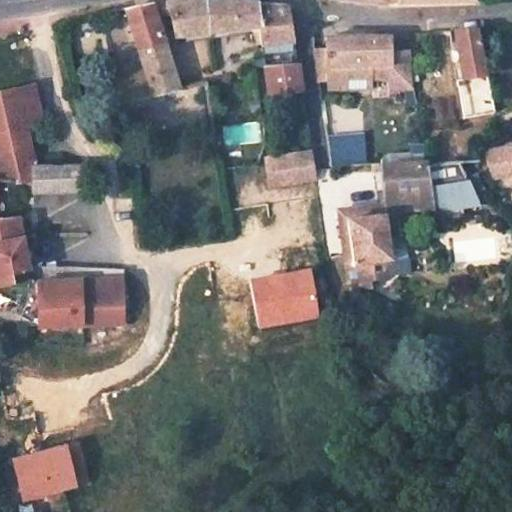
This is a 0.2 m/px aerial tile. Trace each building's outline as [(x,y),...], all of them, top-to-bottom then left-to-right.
[(204,0),(204,1),(167,4),(174,37),(182,36),(258,26),(255,4),(223,0),(204,0)] [(289,8),(255,4),(258,26),(258,32),(260,44),(294,40),(289,8)] [(131,9),(125,10),(143,70),(117,77),(120,102),(177,89),(151,6),(131,9)] [(75,21),(56,27),(60,39),(78,34),(75,21)] [(258,26),(182,36),(182,40),(258,32),(258,26)] [(324,28),(310,29),(315,81),(319,81),(387,79),(386,65),(410,63),(409,51),(395,52),(389,53),(389,46),(389,37),(325,38),(324,28)] [(478,30),(454,32),(457,47),(460,62),(465,85),(488,82),(485,71),(478,30)] [(193,42),(199,73),(217,70),(210,39),(193,42)] [(457,47),(450,48),(452,64),(460,62),(457,47)] [(297,63),(263,67),(268,95),(301,92),(297,63)] [(410,63),(386,65),(387,79),(387,90),(411,87),(410,76),(410,74),(410,71),(410,63)] [(415,75),(410,76),(411,87),(412,95),(420,94),(415,75)] [(33,82),(16,86),(27,127),(43,124),(33,82)] [(16,86),(0,90),(0,150),(12,149),(16,149),(12,131),(27,127),(16,86)] [(27,127),(12,131),(16,149),(32,147),(27,127)] [(12,149),(0,150),(0,178),(18,181),(32,177),(33,166),(32,147),(16,149),(12,149)] [(511,174),(511,152),(511,148),(487,151),(487,157),(495,178),(511,174)] [(310,152),(281,157),(286,186),(294,185),(315,182),(314,171),(313,167),(310,152)] [(281,157),(263,159),(268,189),(286,186),(281,157)] [(459,162),(438,170),(443,186),(465,178),(459,162)] [(427,163),(379,166),(381,194),(431,190),(427,163)] [(83,189),(84,166),(33,166),(32,189),(83,189)] [(439,215),(478,207),(473,180),(434,187),(439,215)] [(431,190),(381,194),(382,204),(383,212),(434,209),(431,190)] [(382,204),(337,209),(338,222),(348,221),(383,216),(383,212),(382,204)] [(0,218),(0,284),(11,283),(9,270),(26,267),(17,216),(0,218)] [(383,216),(348,221),(354,265),(345,265),(348,279),(350,292),(355,291),(359,291),(357,284),(354,278),(392,274),(383,216)] [(348,221),(338,222),(345,265),(354,265),(348,221)] [(97,274),(33,277),(36,329),(126,324),(123,272),(97,274)]
